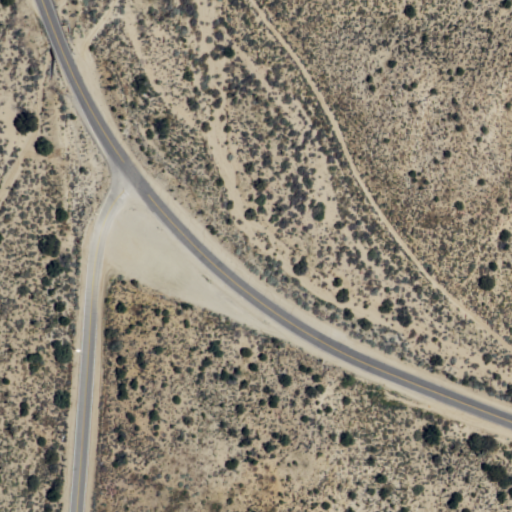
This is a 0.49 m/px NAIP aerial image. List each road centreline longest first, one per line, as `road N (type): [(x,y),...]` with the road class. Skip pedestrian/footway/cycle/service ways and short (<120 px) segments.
road 1 (secondary): [(130,171),(221,269),(293,323),(350,355),(511,420)]
road 2 (tertiary): [(130,171),(95,267),(79,511)]
road 3 (secondary): [(43,0),(85,100),(130,171)]
